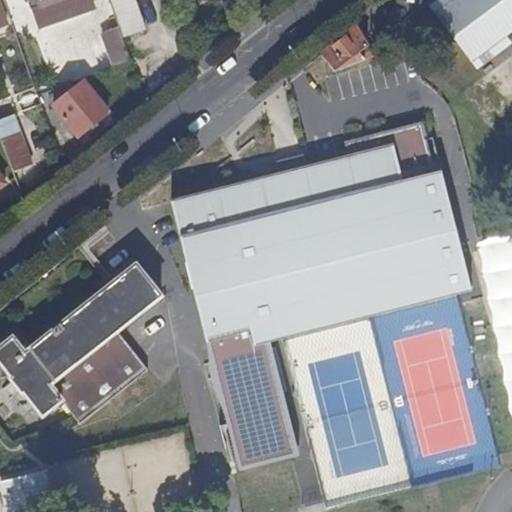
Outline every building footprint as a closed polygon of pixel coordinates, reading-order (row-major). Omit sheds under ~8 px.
[(146,30),(134,0),(112,0),(125,37),(146,30)] [(511,0),(454,0),(437,13),(474,61),(511,32),(511,0)] [(100,32),(113,68),(131,61),(119,26),(100,32)] [(375,58),(356,27),(320,56),(334,74),(375,58)] [(108,114),(86,83),(54,108),(77,138),(108,114)] [(20,111),(38,104),(32,88),(15,94),(20,111)] [(14,113),(0,117),(0,143),(10,172),(32,164),(14,113)] [(399,181),(398,178),(433,169),(421,124),(344,145),(348,162),(305,172),(302,161),(277,167),(280,180),(172,207),(240,470),(295,456),(281,399),(288,397),(277,354),(270,356),(268,348),(456,300),(424,175),(399,181)] [(511,245),(479,252),(511,417),(511,245)] [(41,417),(61,402),(79,425),(155,365),(125,326),(160,299),(136,268),(24,355),(11,339),(0,347),(0,364),(11,378),(8,380),(20,395),(22,394),(41,417)] [(44,507),(42,501),(51,498),(43,472),(2,485),(10,510),(31,504),(32,510),(44,507)]
